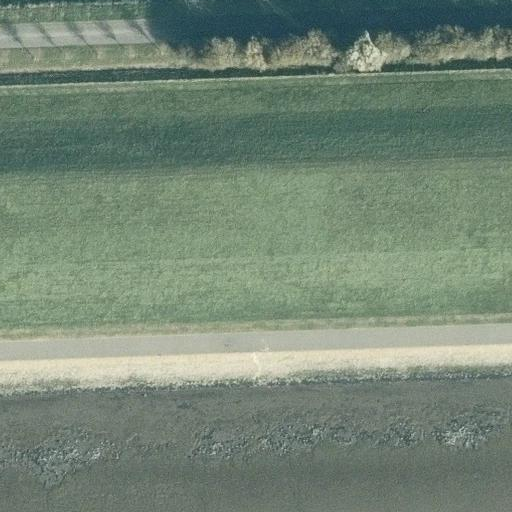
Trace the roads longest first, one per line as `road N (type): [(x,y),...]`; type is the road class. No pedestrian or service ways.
road 1 (track): [(511,337),(0,353)]
road 2 (unclassified): [(511,17),(164,26)]
road 3 (residential): [(164,26),(0,34)]
